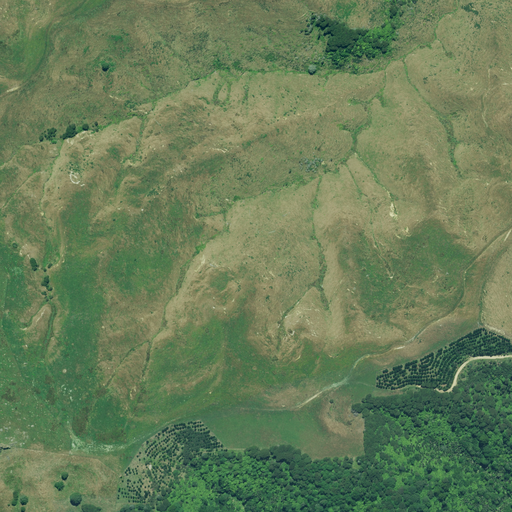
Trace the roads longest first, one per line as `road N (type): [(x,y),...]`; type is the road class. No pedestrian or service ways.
road 1 (track): [(242,413),(300,405),(351,381),(449,391),(464,364),(511,356)]
road 2 (track): [(344,382),(363,357),(400,345),(453,307),(462,271),(511,227)]
road 3 (track): [(0,97),(39,75),(59,32),(114,0)]
road 4 (track): [(511,338),(487,325),(478,306),(511,230)]
